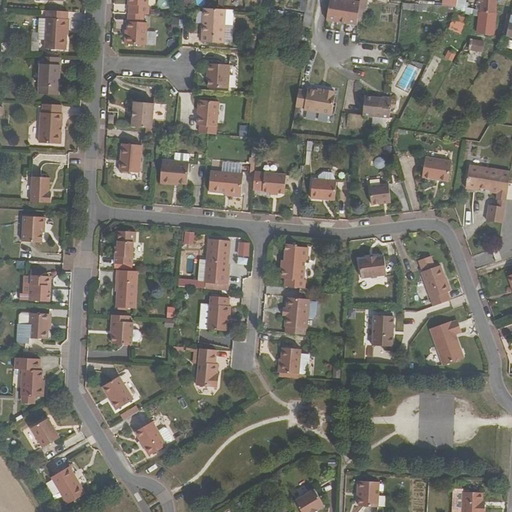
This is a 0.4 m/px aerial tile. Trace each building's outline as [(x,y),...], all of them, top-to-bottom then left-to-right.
[(149,13),(149,0),(128,0),(128,4),(130,4),(130,12),(148,13),(149,13)] [(315,0),(297,0),(302,1),(301,8),(306,9),(306,12),(313,13),(315,0)] [(359,9),(360,2),(346,0),(330,0),(327,20),(357,25),(357,24),(359,9)] [(359,0),(360,2),(359,9),(366,10),(367,0),(359,0)] [(477,0),(476,10),(466,5),(466,0),(457,0),(456,7),(453,11),(455,11),(467,14),(478,17),(479,12),(496,14),(497,10),(497,0),(477,0)] [(456,7),(403,2),(403,8),(453,13),(453,11),(456,7)] [(202,42),(224,43),(226,8),(224,8),(206,7),(205,24),(203,24),(202,42)] [(44,49),(66,50),(66,35),(67,19),(68,12),(46,11),(44,49)] [(467,14),(455,11),(450,24),(462,29),(467,14)] [(123,43),(146,44),(148,13),(130,12),(127,12),(127,31),(126,33),(124,33),(123,43)] [(309,33),(313,13),(306,12),(302,31),(309,33)] [(495,25),(496,14),(479,12),(478,17),(478,23),(495,25)] [(494,36),(495,25),(478,23),(477,34),(494,36)] [(484,42),(471,40),(469,50),(482,52),(484,42)] [(443,58),(451,62),(455,53),(447,50),(443,58)] [(427,91),(440,58),(432,55),(419,88),(427,91)] [(49,95),(50,88),(58,88),(60,58),(40,57),(37,94),(49,95)] [(229,88),(230,65),(209,64),(208,73),(210,73),(210,79),(209,87),(229,88)] [(296,109),(304,110),(304,112),(331,117),(335,96),(334,96),(334,94),(324,92),(324,93),(319,93),(308,91),(308,92),(299,91),(296,109)] [(389,116),(392,116),(392,96),(365,96),(365,116),(376,116),(389,116)] [(198,124),(201,124),(201,133),(209,133),(218,134),(220,101),(201,100),(199,114),(198,124)] [(132,127),(152,128),(154,103),(135,102),(134,111),(133,117),(132,127)] [(39,143),(61,145),(61,132),(59,132),(60,127),(62,127),(63,114),(61,114),(61,106),(43,104),(42,113),(41,113),(39,143)] [(365,131),(365,116),(350,116),(350,131),(365,131)] [(377,126),(389,126),(389,116),(376,116),(377,126)] [(142,171),(144,144),(124,142),(122,170),(142,171)] [(424,156),(421,176),(447,180),(450,160),(424,156)] [(187,184),(188,161),(161,160),(160,183),(173,184),(173,183),(178,183),(187,184)] [(511,172),(470,165),(466,188),(479,190),(479,188),(486,189),(486,186),(492,187),(491,190),(491,192),(498,193),(497,200),(499,200),(506,201),(511,172)] [(240,194),(242,172),(212,169),(210,191),(240,194)] [(285,194),(286,175),(258,172),(256,190),(263,190),(263,192),(271,192),(278,193),(285,194)] [(313,178),(310,198),(323,199),(323,198),(336,199),(338,181),(337,181),(334,178),(324,176),(319,177),(318,179),(313,178)] [(49,178),(32,177),(30,202),(50,203),(51,193),(48,193),(49,178)] [(369,187),(372,206),(384,205),(384,203),(391,202),(389,185),(369,187)] [(489,205),(487,221),(503,223),(505,207),(498,206),(489,205)] [(42,243),(42,233),(42,228),(44,228),(45,218),(23,216),(22,242),(42,243)] [(115,264),(133,264),(133,242),(135,242),(135,231),(117,231),(115,233),(115,241),(116,241),(116,247),(115,247),(115,264)] [(193,243),(193,232),(184,232),(183,243),(193,243)] [(227,277),(228,266),(230,241),(209,239),(207,261),(207,267),(199,267),(198,283),(229,285),(229,277),(227,277)] [(237,241),(236,256),(248,256),(248,242),(237,241)] [(281,266),(280,276),(285,277),(285,287),(306,288),(307,280),(305,279),(307,259),(309,260),(310,247),(298,247),(299,245),(286,243),(285,262),(284,267),(281,266)] [(433,265),(431,256),(418,261),(421,269),(423,268),(431,266),(433,265)] [(368,259),(361,260),(363,277),(388,274),(386,257),(378,258),(368,259)] [(447,292),(449,291),(444,278),(440,265),(432,268),(424,271),(421,272),(433,307),(450,300),(447,292)] [(138,271),(117,271),(117,282),(118,282),(118,292),(118,309),(137,309),(138,271)] [(31,276),(24,276),(23,293),(30,294),(30,301),(49,302),(51,277),(31,276)] [(310,299),(288,297),(285,327),(306,329),(307,329),(308,319),(310,301),(310,299)] [(201,315),(200,330),(228,333),(229,323),(229,315),(231,315),(232,308),(230,308),(230,300),(212,298),(210,316),(201,315)] [(313,319),(316,314),(318,302),(310,301),(308,319),(313,319)] [(18,315),(18,324),(29,324),(30,314),(21,313),(18,315)] [(28,344),(28,338),(47,339),(48,330),(49,314),(30,314),(29,324),(18,324),(17,343),(28,344)] [(395,327),(395,316),(375,315),(374,345),(394,346),(395,334),(393,334),(393,327),(395,327)] [(129,322),(111,321),(111,329),(113,330),(113,334),(112,344),(132,345),(132,341),(137,342),(141,338),(141,333),(137,330),(132,330),(133,322),(129,322)] [(431,330),(445,367),(465,360),(457,338),(455,339),(454,335),(456,334),(462,332),(458,322),(452,324),(451,323),(431,330)] [(306,329),(285,327),(285,333),(306,335),(306,329)] [(301,348),(282,347),(281,359),(280,372),(299,373),(301,348)] [(218,350),(200,349),(199,386),(220,387),(220,374),(219,374),(217,374),(217,363),(218,350)] [(43,371),(22,370),(21,396),(43,397),(44,387),(42,387),(42,381),(43,371)] [(111,402),(117,410),(136,399),(123,375),(105,386),(113,400),(111,402)] [(105,386),(103,387),(111,402),(113,400),(105,386)] [(125,420),(139,411),(137,407),(122,416),(125,420)] [(48,418),(31,428),(42,448),(60,438),(48,418)] [(151,456),(169,445),(155,422),(137,432),(142,441),(147,449),(151,456)] [(85,494),(76,479),(74,480),(72,476),(74,475),(69,467),(51,478),(67,505),(85,494)] [(381,508),(381,483),(360,482),(359,492),(361,492),(361,498),(361,507),(381,508)] [(300,511),(317,511),(324,509),(316,492),(296,501),(300,511)] [(463,511),(463,495),(463,492),(452,492),(452,511),(463,511)] [(463,511),(485,511),(486,507),(483,507),(483,502),(483,495),(463,495),(463,511)]
